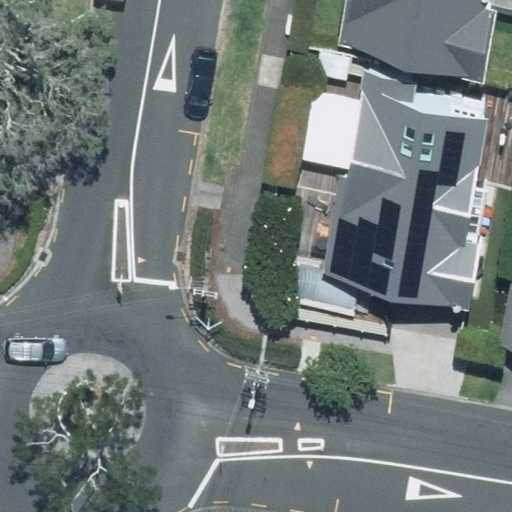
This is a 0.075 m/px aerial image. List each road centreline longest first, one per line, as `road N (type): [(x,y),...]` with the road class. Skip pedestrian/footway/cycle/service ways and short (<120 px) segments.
road 1 (residential): [(368,455),(160,469)]
road 2 (residential): [(184,395),(368,455)]
road 3 (residential): [(60,322),(134,159)]
road 4 (residential): [(134,159),(144,331)]
road 5 (residential): [(134,159),(161,0)]
road 6 (residential): [(368,455),(511,479)]
